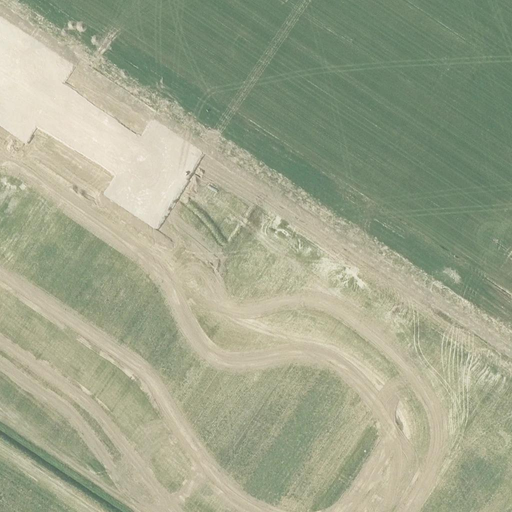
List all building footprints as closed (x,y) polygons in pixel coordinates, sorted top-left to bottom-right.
[(511,0),(0,0),(0,7),(80,60),(156,111),(496,338),(511,313),(511,0)] [(80,60),(65,83),(141,133),(156,111),(80,60)] [(35,127),(21,149),(97,199),(111,178),(35,127)] [(0,135),(0,511),(379,511),(436,427),(0,135)] [(209,156),(204,165),(254,198),(259,190),(209,156)] [(176,206),(160,231),(210,264),(247,207),(205,179),(184,211),(176,206)] [(210,264),(209,264),(511,466),(511,357),(259,189),(259,190),(254,198),(247,207),(210,264)] [(511,511),(511,476),(445,433),(392,511),(511,511)]
